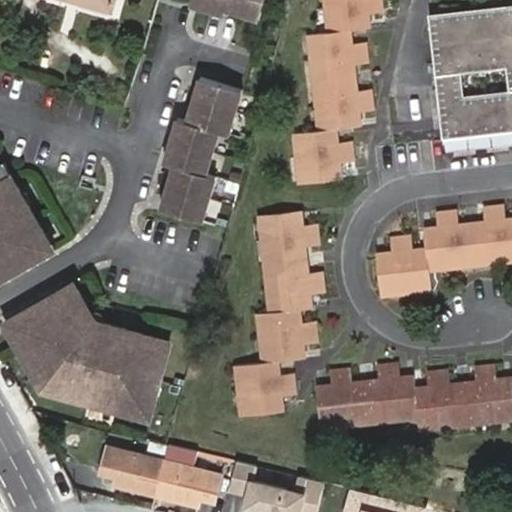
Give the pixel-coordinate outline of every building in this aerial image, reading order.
[(188,0),(188,3),(222,13),(223,8),(257,17),(261,0),(188,0)] [(333,30),(351,28),(371,25),(369,11),(383,9),(382,0),(374,0),(330,5),(333,30)] [(511,4),(429,14),(430,24),(511,14),(511,4)] [(323,5),(326,31),(333,30),(330,5),(323,5)] [(511,14),(430,24),(443,136),(511,128),(511,14)] [(317,56),(367,50),(365,41),(352,42),(351,28),(333,30),(326,31),(314,33),(317,56)] [(310,57),(317,56),(314,33),(308,33),(310,57)] [(317,56),(319,80),(356,76),(355,62),(368,61),(367,50),(317,56)] [(313,80),(319,80),(317,56),(310,57),(313,80)] [(240,89),(197,76),(184,119),(175,116),(161,161),(171,164),(158,207),(200,220),(213,176),(203,174),(217,129),(226,132),(240,89)] [(319,80),(321,104),(373,98),(371,89),(358,90),(356,76),(319,80)] [(313,80),(315,105),(321,104),(319,80),(313,80)] [(324,128),(338,127),(361,124),(360,109),(374,107),(373,98),(321,104),(324,128)] [(315,105),(317,129),(324,128),(321,104),(315,105)] [(303,154),(353,148),(352,141),(340,142),(338,127),(324,128),(317,129),(300,131),(303,154)] [(445,151),(511,141),(511,129),(444,139),(445,151)] [(295,131),(297,155),(303,154),(300,131),(295,131)] [(303,154),(305,179),(343,175),(342,159),(353,157),(353,148),(303,154)] [(0,266),(41,245),(39,241),(50,235),(7,152),(0,155),(0,266)] [(497,206),(503,256),(511,254),(511,216),(508,205),(497,206)] [(474,220),(479,258),(503,256),(497,206),(485,207),(485,219),(474,220)] [(426,226),(428,243),(430,263),(456,261),(450,210),(437,211),(437,224),(426,226)] [(450,210),(456,261),(479,258),(474,220),(461,221),(460,210),(450,210)] [(265,214),(268,238),(319,232),(317,222),(304,223),(302,211),(265,214)] [(261,239),(268,238),(265,214),(259,215),(261,239)] [(268,238),(271,263),(308,258),(307,244),(320,242),(319,232),(268,238)] [(414,233),(403,234),(408,283),(432,281),(431,269),(430,263),(428,243),(415,245),(414,233)] [(408,283),(403,234),(390,235),(391,248),(380,249),(383,286),(408,283)] [(263,264),(271,263),(268,238),(261,239),(263,264)] [(511,254),(503,256),(503,262),(511,261),(511,254)] [(503,256),(479,258),(479,264),(503,262),(503,256)] [(271,263),(273,286),(324,279),(323,269),(310,270),(308,258),(271,263)] [(479,258),(456,261),(457,267),(479,264),(479,258)] [(456,261),(430,263),(431,269),(457,267),(456,261)] [(263,264),(266,287),(273,286),(271,263),(263,264)] [(148,411),(169,339),(148,333),(150,328),(91,312),(73,278),(63,285),(60,280),(13,306),(15,310),(4,316),(37,379),(148,411)] [(276,310),(301,307),(313,305),(312,293),(325,291),(324,279),(273,286),(276,310)] [(432,281),(408,283),(409,290),(433,287),(432,281)] [(408,283),(383,286),(384,293),(409,290),(408,283)] [(266,287),(268,311),(276,310),(273,286),(266,287)] [(265,312),(267,336),(317,330),(315,320),(303,321),(301,307),(276,310),(268,311),(265,312)] [(257,313),(259,337),(267,336),(265,312),(257,313)] [(270,360),(279,359),(307,357),(305,342),(318,340),(317,330),(267,336),(270,360)] [(259,337),(261,361),(270,360),(267,336),(259,337)] [(244,389),(295,383),(294,371),(280,372),(279,359),(270,360),(261,361),(241,364),(244,389)] [(418,409),(415,386),(413,374),(399,375),(398,363),(388,364),(395,412),(418,409)] [(235,364),(237,389),(244,389),(241,364),(235,364)] [(371,415),(395,412),(388,364),(379,365),(379,377),(366,379),(371,415)] [(492,415),(511,412),(511,381),(511,375),(496,377),(494,364),(486,365),(492,415)] [(469,417),(492,415),(486,365),(476,366),(476,379),(464,380),(469,417)] [(371,415),(366,379),(352,380),(350,368),(340,369),(345,417),(371,415)] [(345,417),(340,369),(333,369),(334,383),(318,385),(321,420),(345,417)] [(419,422),(444,420),(438,370),(427,372),(429,384),(415,386),(418,409),(418,417),(419,422)] [(444,420),(469,417),(464,380),(449,382),(447,370),(438,370),(444,420)] [(244,389),(246,411),(284,407),(283,394),(296,392),(295,383),(244,389)] [(239,412),(246,411),(244,389),(237,389),(239,412)] [(396,420),(418,417),(418,409),(395,412),(396,420)] [(372,422),(396,420),(395,412),(371,415),(372,422)] [(511,420),(511,412),(492,415),(492,422),(511,420)] [(372,422),(371,415),(345,417),(346,425),(372,422)] [(492,422),(492,415),(469,417),(469,425),(492,422)] [(346,425),(345,417),(321,420),(322,428),(346,425)] [(469,425),(469,417),(444,420),(445,427),(469,425)] [(445,427),(444,420),(419,422),(420,430),(445,427)] [(109,444),(102,472),(118,476),(117,483),(197,503),(200,497),(215,501),(221,473),(109,444)] [(255,462),(235,457),(228,484),(246,488),(244,498),(257,501),(256,505),(282,511),(311,511),(320,478),(297,473),(294,487),(292,492),(283,490),(284,485),(251,476),(255,462)] [(356,511),(358,511),(364,496),(349,492),(344,508),(356,511)]
